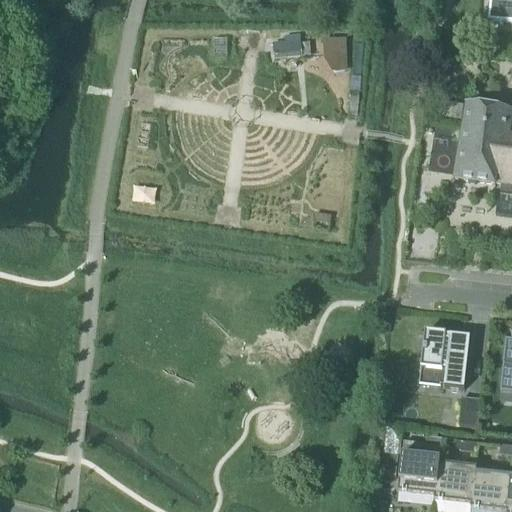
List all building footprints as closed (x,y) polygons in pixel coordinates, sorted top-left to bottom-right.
[(511,0),(489,0),(487,26),(511,28),(511,0)] [(227,59),(226,41),(213,42),(213,60),(227,59)] [(347,74),(346,41),(322,41),(323,60),(331,74),(347,74)] [(274,61),(300,58),(299,44),(272,46),(274,61)] [(309,46),(301,46),(301,58),(310,58),(309,46)] [(349,106),(358,107),(359,96),(350,95),(349,106)] [(427,118),(460,123),(462,108),(430,103),(427,118)] [(511,117),(511,115),(465,109),(462,134),(455,182),(495,188),(495,186),(500,186),(498,197),(495,218),(511,220),(511,129),(510,130),(511,117)] [(313,224),(330,226),(331,217),(314,215),(313,224)] [(445,383),(444,391),(463,393),(469,342),(446,339),(446,338),(425,335),(420,380),(445,383)] [(500,398),(511,398),(511,346),(505,346),(500,398)] [(458,429),(478,431),(480,403),(461,401),(458,429)] [(389,430),(386,454),(397,456),(400,432),(389,430)] [(426,441),(426,448),(425,450),(440,452),(441,442),(437,442),(436,442),(426,441)] [(441,442),(440,452),(455,454),(456,444),(441,442)] [(425,450),(426,448),(403,445),(402,459),(399,483),(400,483),(398,496),(434,500),(434,504),(435,504),(439,463),(440,463),(441,452),(440,452),(425,450)] [(499,458),(511,459),(511,450),(500,449),(499,458)] [(385,458),(384,465),(382,481),(395,483),(397,459),(385,458)] [(469,511),(470,511),(475,472),(439,468),(440,463),(439,463),(435,504),(470,508),(469,511)] [(507,511),(511,480),(476,476),(476,472),(475,472),(470,511),(507,511)]
